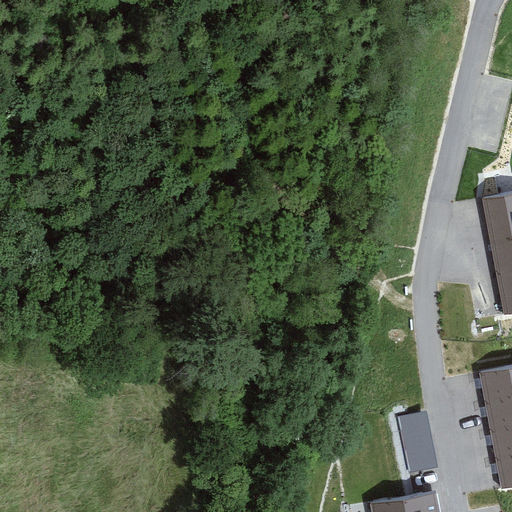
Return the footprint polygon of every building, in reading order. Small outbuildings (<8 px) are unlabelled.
[(511,192),(483,198),(494,256),(511,252),(511,192)] [(511,252),(494,256),(505,313),(511,311),(511,252)] [(511,365),(480,371),(486,403),(511,398),(511,365)] [(511,398),(486,403),(492,432),(511,428),(511,398)] [(397,413),(410,469),(439,462),(426,406),(397,413)] [(511,428),(492,432),(497,460),(511,457),(511,428)] [(511,457),(497,460),(502,487),(511,485),(511,457)] [(439,511),(435,492),(373,503),(374,511),(439,511)]
